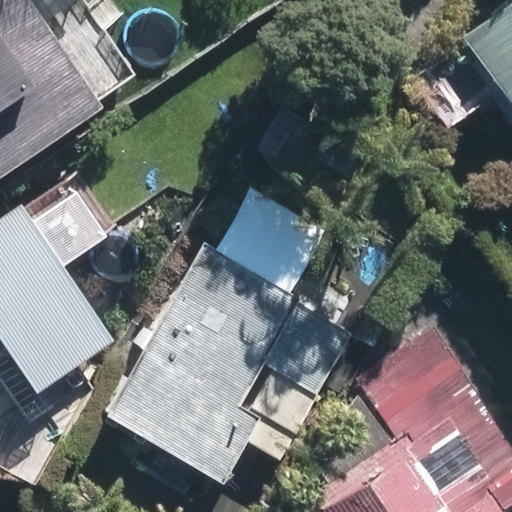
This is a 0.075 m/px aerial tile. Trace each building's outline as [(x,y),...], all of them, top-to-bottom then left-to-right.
[(9,0),(0,0),(0,166),(84,111),(9,0)] [(511,3),(465,39),(511,100),(511,3)] [(213,258),(204,253),(111,415),(213,473),(238,430),(277,452),(345,334),(276,294),(310,234),(248,198),(213,258)] [(98,343),(14,218),(0,226),(0,346),(28,389),(98,343)] [(511,227),(478,250),(511,302),(511,227)] [(511,511),(511,482),(455,400),(305,505),(310,511),(511,511)]
